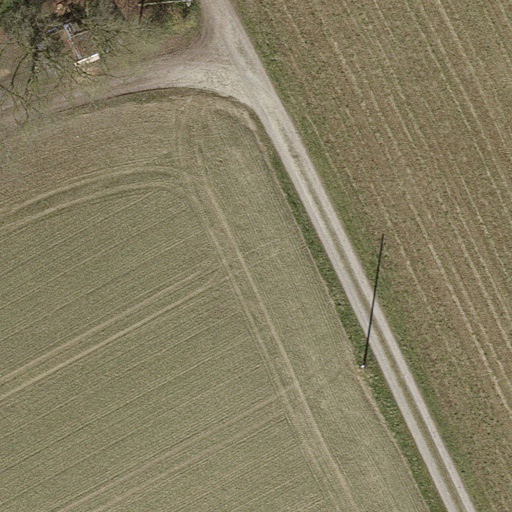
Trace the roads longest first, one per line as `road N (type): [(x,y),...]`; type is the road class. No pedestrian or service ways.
road 1 (track): [(458,511),(213,0)]
road 2 (track): [(0,105),(248,60)]
